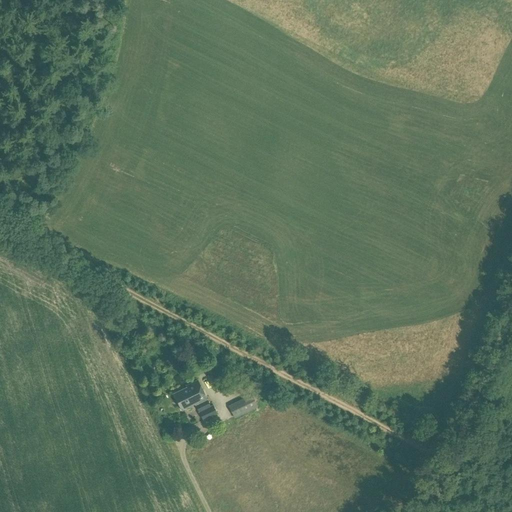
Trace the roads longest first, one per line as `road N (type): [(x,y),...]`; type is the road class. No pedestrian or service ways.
road 1 (track): [(449,462),(0,221)]
road 2 (track): [(511,312),(449,462)]
